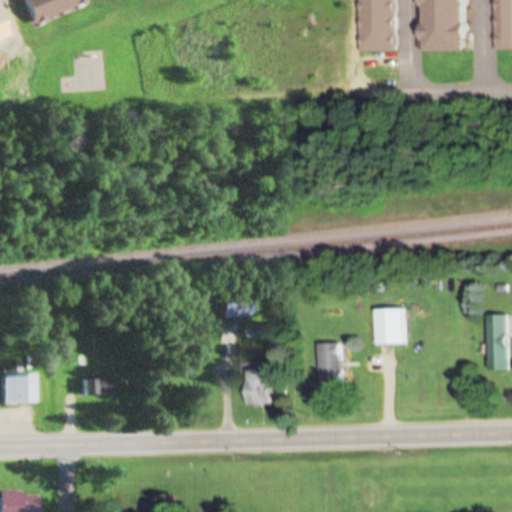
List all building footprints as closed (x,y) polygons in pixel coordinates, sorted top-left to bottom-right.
[(25,0),(91,0),(36,24),(25,0)] [(362,0),(398,0),(398,49),(362,49),(362,0)] [(469,0),(471,50),(425,52),(422,0),(469,0)] [(495,0),(511,0),(511,50),(496,51),(495,0)] [(0,10),(10,34),(0,38),(0,10)] [(224,317),(252,317),(252,293),(224,293),(224,317)] [(373,308),(407,307),(408,344),(374,345),(373,308)] [(488,314),(510,313),(511,368),(488,368),(488,314)] [(319,342),(341,341),(342,369),(320,370),(319,342)] [(245,368),(271,367),(272,403),(246,404),(245,368)] [(3,375),(3,404),(36,404),(36,375),(3,375)] [(114,379),(84,380),(84,395),(115,394),(114,379)] [(40,511),(41,494),(2,494),(1,511),(40,511)]
